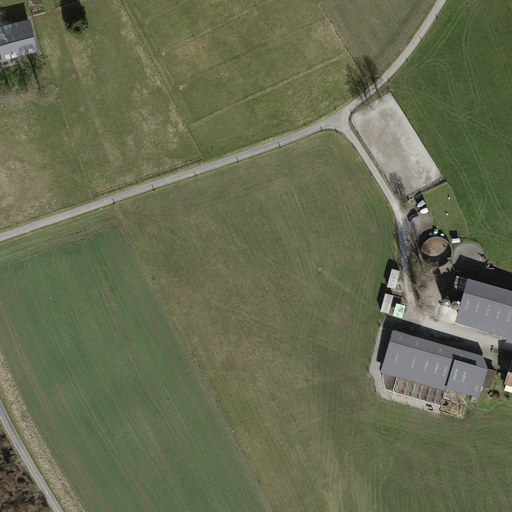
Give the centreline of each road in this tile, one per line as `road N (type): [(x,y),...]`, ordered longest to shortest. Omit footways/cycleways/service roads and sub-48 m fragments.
road 1 (residential): [(447,0),(413,53),(362,102),(299,138),(0,236)]
road 2 (track): [(341,114),(388,181),(419,311),(511,344)]
